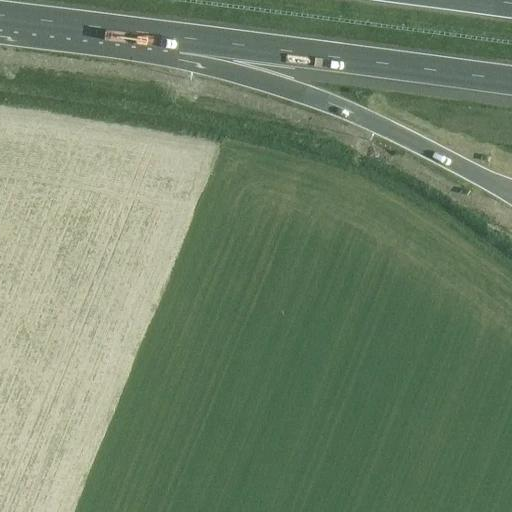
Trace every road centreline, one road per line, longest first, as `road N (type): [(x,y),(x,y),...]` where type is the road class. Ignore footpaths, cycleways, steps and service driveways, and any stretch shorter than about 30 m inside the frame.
road 1 (motorway): [(180,38),(511,81)]
road 2 (motorway): [(180,38),(477,176)]
road 3 (motorway): [(0,16),(180,38)]
